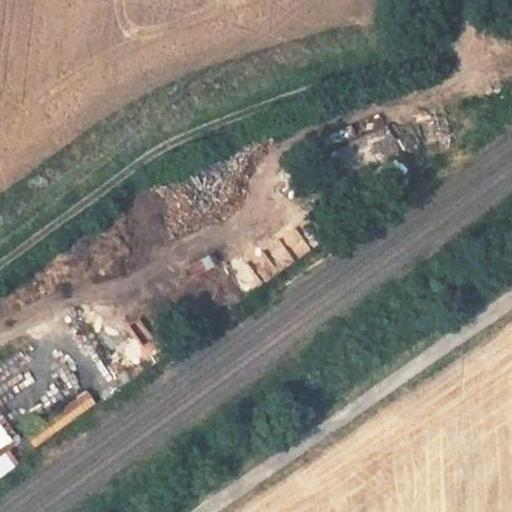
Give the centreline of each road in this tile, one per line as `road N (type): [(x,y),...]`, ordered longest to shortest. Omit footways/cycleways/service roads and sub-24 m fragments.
road 1 (track): [(468,0),(460,32),(376,54),(178,129),(0,262)]
road 2 (track): [(198,511),(511,294)]
road 3 (track): [(0,328),(153,269)]
